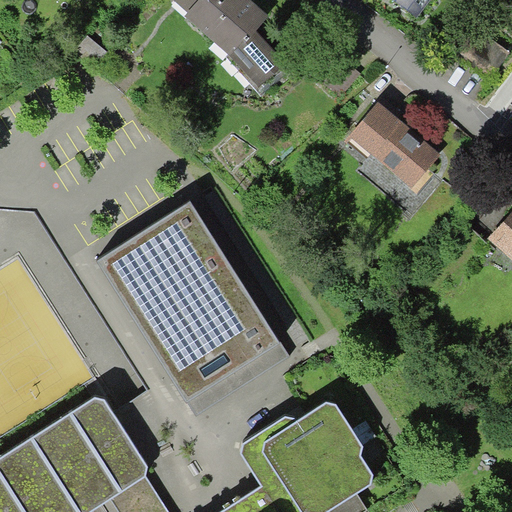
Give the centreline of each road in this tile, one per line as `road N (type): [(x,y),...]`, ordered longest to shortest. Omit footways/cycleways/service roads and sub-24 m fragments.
road 1 (residential): [(0,181),(33,186),(154,380)]
road 2 (residential): [(511,144),(341,0)]
